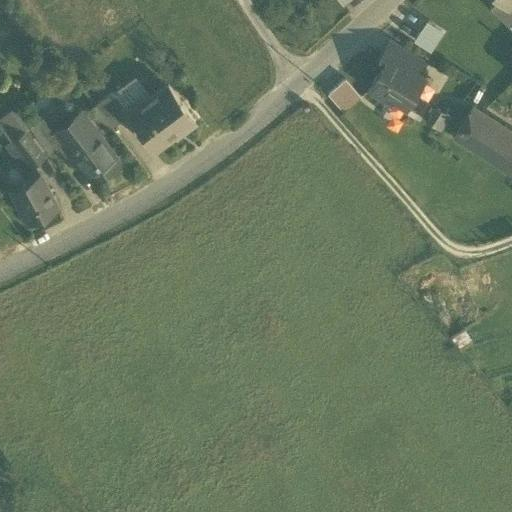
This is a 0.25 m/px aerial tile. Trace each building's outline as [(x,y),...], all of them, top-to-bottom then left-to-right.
[(495,0),(489,7),(508,26),(511,21),(511,7),(508,4),(507,5),(500,0),(495,0)] [(443,31),(426,20),(413,40),(430,51),(443,31)] [(390,56),(414,71),(421,60),(390,41),(381,54),(388,59),(390,56)] [(394,98),(406,105),(423,77),(414,71),(390,56),(388,59),(369,88),(391,102),(394,98)] [(135,75),(114,90),(129,111),(150,95),(135,75)] [(327,93),(343,111),(360,95),(345,78),(327,93)] [(127,112),(152,145),(176,128),(178,131),(194,119),(167,83),(150,95),(129,111),(127,112)] [(96,104),(111,124),(127,112),(129,111),(114,90),(96,104)] [(0,126),(9,138),(29,124),(14,105),(0,116),(0,126)] [(450,116),(434,106),(425,121),(441,131),(450,116)] [(453,138),(511,175),(511,134),(508,132),(504,139),(473,119),(477,113),(471,109),(453,138)] [(508,132),(477,113),(473,119),(504,139),(508,132)] [(65,152),(70,148),(69,146),(93,128),(82,114),(54,135),(53,136),(58,143),(65,152)] [(39,116),(29,124),(9,138),(5,141),(11,149),(17,145),(31,163),(48,150),(58,143),(53,136),(54,135),(39,116)] [(116,159),(93,128),(69,146),(70,148),(92,177),(116,159)] [(26,215),(28,219),(56,204),(39,172),(11,187),(21,206),(19,208),(23,217),(26,215)]
